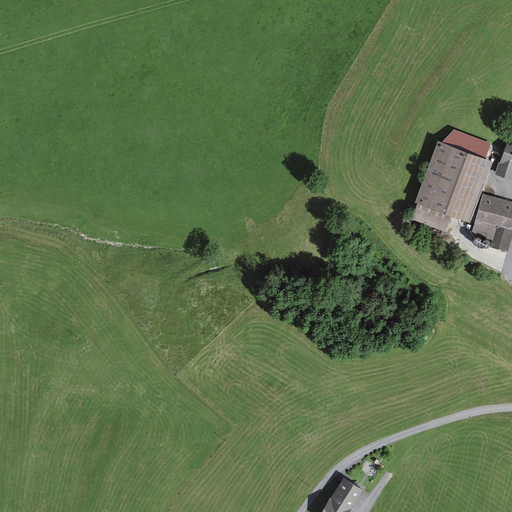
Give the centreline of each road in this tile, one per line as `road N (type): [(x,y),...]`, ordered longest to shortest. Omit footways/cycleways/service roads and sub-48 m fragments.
road 1 (track): [(304,511),(358,457),(468,416),(511,409)]
road 2 (track): [(188,0),(0,53)]
